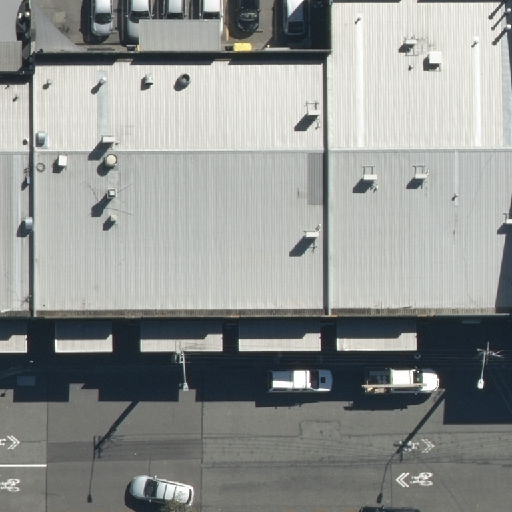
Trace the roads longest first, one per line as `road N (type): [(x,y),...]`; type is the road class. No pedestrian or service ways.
road 1 (residential): [(0,460),(511,458)]
road 2 (unknown): [(221,0),(228,130)]
